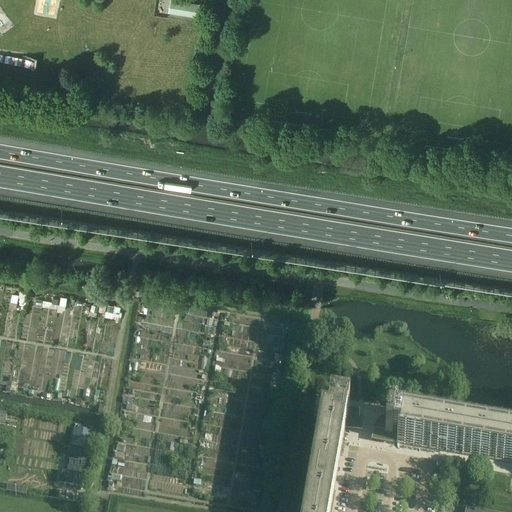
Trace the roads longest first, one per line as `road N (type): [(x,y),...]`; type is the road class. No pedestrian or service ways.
road 1 (motorway): [(511,235),(0,151)]
road 2 (motorway): [(0,177),(511,261)]
road 3 (residential): [(419,511),(427,467),(360,455),(350,511)]
